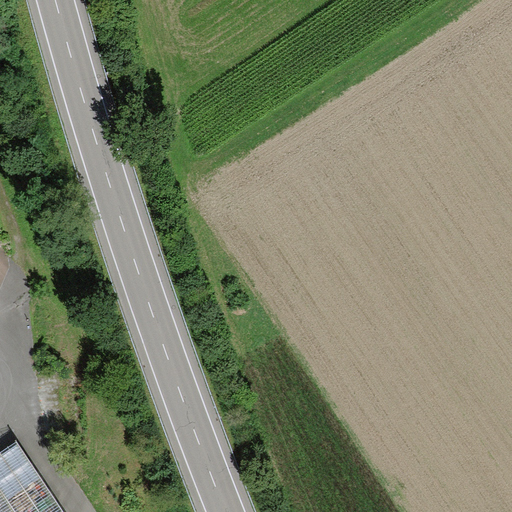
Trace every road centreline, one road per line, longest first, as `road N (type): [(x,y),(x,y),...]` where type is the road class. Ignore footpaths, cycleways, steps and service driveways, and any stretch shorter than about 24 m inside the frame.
road 1 (primary): [(224,511),(124,243),(52,0)]
road 2 (track): [(0,386),(82,511)]
